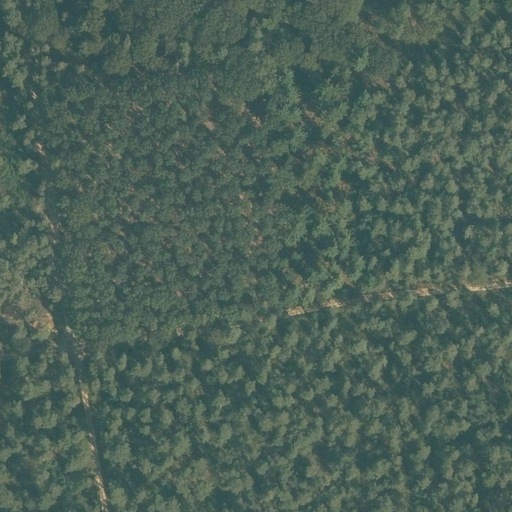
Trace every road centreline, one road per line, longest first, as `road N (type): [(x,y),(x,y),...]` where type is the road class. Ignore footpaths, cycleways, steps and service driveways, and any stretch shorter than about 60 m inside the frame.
road 1 (track): [(511,285),(73,349)]
road 2 (track): [(18,0),(73,349)]
road 3 (track): [(73,349),(101,511)]
